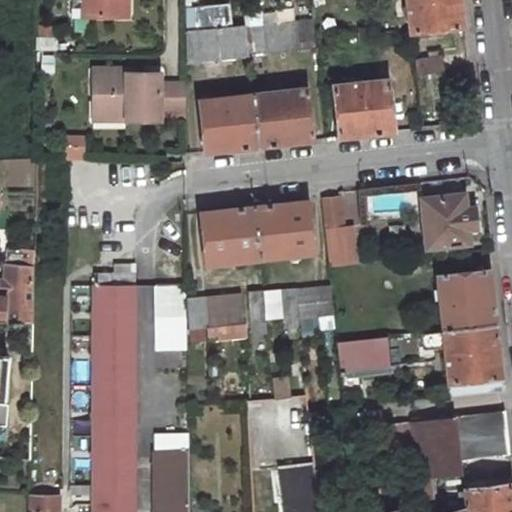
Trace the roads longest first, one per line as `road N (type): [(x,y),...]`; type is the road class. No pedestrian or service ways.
road 1 (residential): [(198,180),(505,144)]
road 2 (residential): [(488,0),(505,144)]
